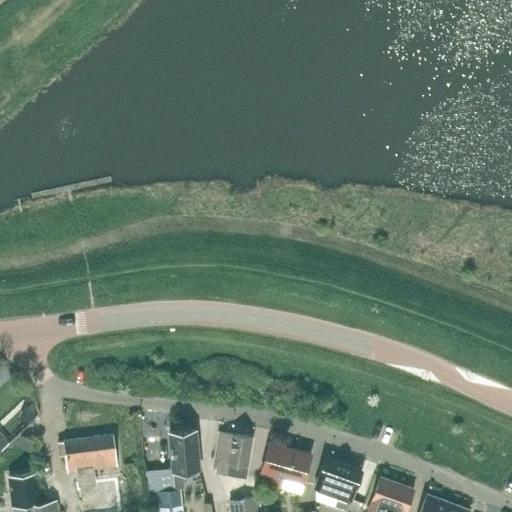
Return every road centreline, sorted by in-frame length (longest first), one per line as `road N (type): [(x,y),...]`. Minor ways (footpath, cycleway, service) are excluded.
road 1 (residential): [(511,506),(335,439),(53,386),(29,360),(22,330)]
road 2 (tertiary): [(22,330),(174,314),(260,320),(436,369),(511,403)]
